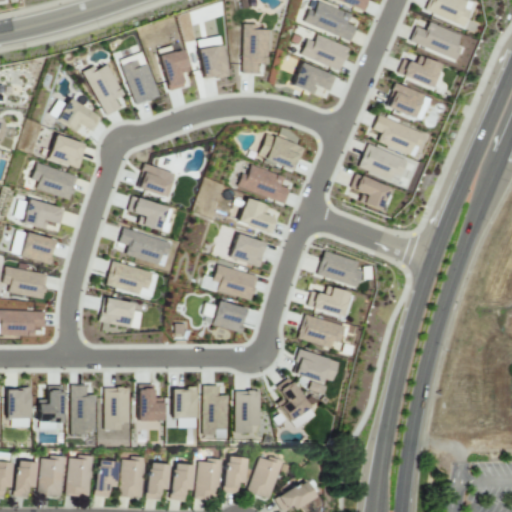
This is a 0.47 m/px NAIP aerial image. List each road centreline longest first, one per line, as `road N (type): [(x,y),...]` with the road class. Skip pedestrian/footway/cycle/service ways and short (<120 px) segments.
road 1 (residential): [(395,0),(303,215),(261,363),(0,360)]
road 2 (primary): [(511,64),(414,309),(372,511)]
road 3 (residential): [(337,135),(286,113),(232,106),(113,142),(73,277),(65,360)]
road 4 (primary): [(398,511),(437,316),(499,159)]
road 5 (residential): [(430,261),(303,215)]
road 6 (tertiary): [(0,33),(118,0)]
